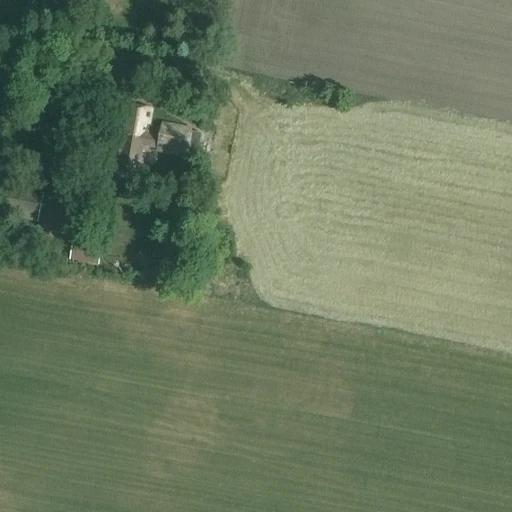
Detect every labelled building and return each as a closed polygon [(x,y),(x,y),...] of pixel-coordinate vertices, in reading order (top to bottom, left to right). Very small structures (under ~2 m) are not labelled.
[(99,80),(130,85),(143,87),(146,66),(133,63),(103,60),(99,80)] [(69,83),(85,82),(84,66),(68,67),(69,83)] [(140,175),(143,160),(141,159),(142,152),(144,152),(145,146),(158,148),(158,151),(187,155),(192,127),(162,123),(161,128),(149,126),(151,109),(125,105),(115,171),(140,175)] [(167,202),(191,206),(193,194),(169,190),(167,202)] [(0,208),(0,215),(38,222),(42,199),(3,191),(0,208)]
